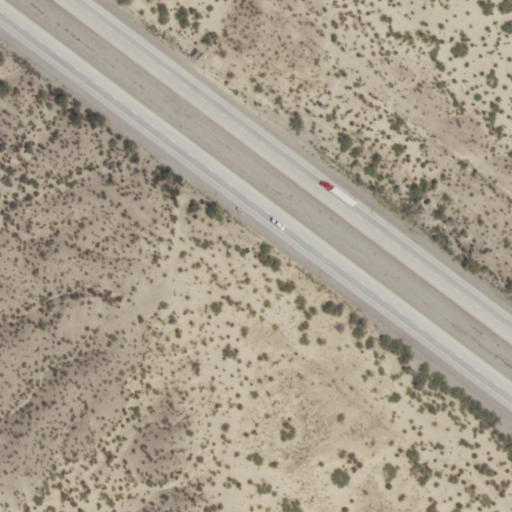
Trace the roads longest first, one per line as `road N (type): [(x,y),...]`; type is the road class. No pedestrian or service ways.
road 1 (motorway): [(0,11),(511,397)]
road 2 (motorway): [(511,335),(66,0)]
